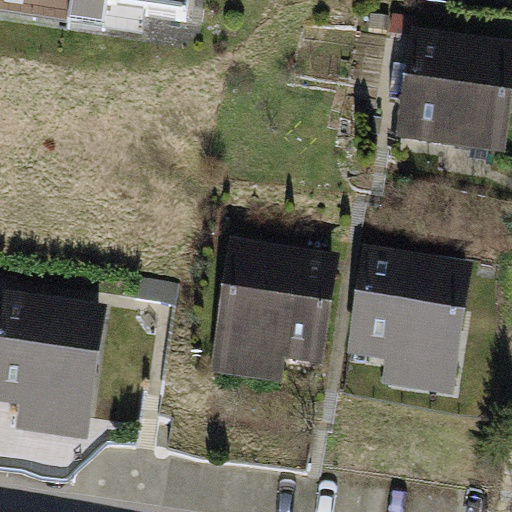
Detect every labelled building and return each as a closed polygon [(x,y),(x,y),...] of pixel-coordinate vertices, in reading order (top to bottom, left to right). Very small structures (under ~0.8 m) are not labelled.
[(170,0),(26,0),(166,26),(170,0)] [(511,87),(511,61),(407,43),(387,156),(496,175),(511,87)] [(335,252),(316,379),(439,398),(459,270),(335,252)] [(331,273),(214,254),(191,403),(307,423),(331,273)] [(0,303),(0,431),(72,444),(94,320),(0,303)]
